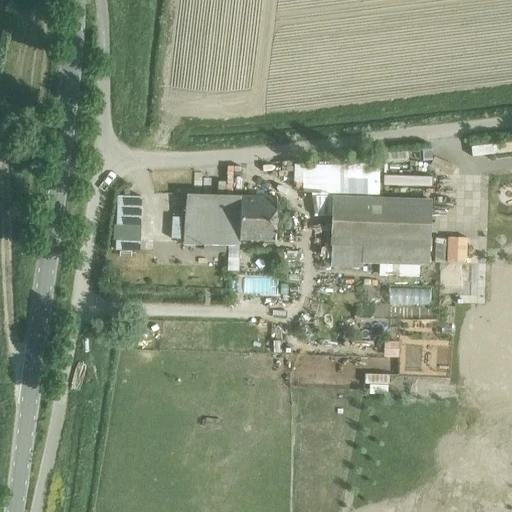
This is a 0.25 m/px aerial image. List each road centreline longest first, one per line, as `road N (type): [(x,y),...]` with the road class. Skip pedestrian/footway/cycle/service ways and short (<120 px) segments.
road 1 (tertiary): [(14,511),(73,0)]
road 2 (tertiary): [(34,511),(100,161)]
road 3 (unclassified): [(100,161),(241,156),(448,130)]
road 4 (track): [(0,142),(9,322),(30,389)]
road 5 (tertiary): [(100,161),(100,0)]
